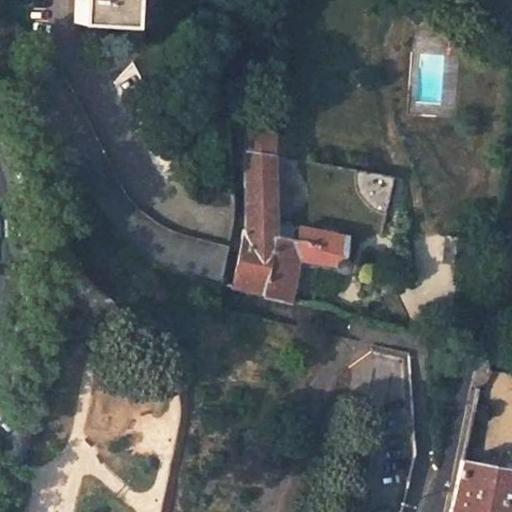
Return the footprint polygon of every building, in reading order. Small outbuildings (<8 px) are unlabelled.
[(125,24),(126,0),(72,0),(72,21),(125,24)] [(224,247),(194,237),(185,234),(166,225),(149,215),(138,205),(132,199),(126,191),(51,52),(22,67),(94,202),(108,223),(113,230),(125,242),(138,253),(151,261),(165,267),(194,277),(219,282),(224,247)] [(242,229),(238,228),(228,285),(305,304),(306,294),(289,290),(291,257),(328,265),(328,268),(330,272),(333,273),(336,273),(339,272),(342,267),(340,263),(338,261),(342,235),(270,220),(267,155),(282,157),(281,133),(238,128),(242,229)] [(224,247),(219,282),(228,285),(238,228),(228,227),(224,247)] [(451,233),(433,231),(431,257),(449,260),(451,233)] [(507,511),(511,473),(511,470),(453,457),(443,511),(507,511)]
